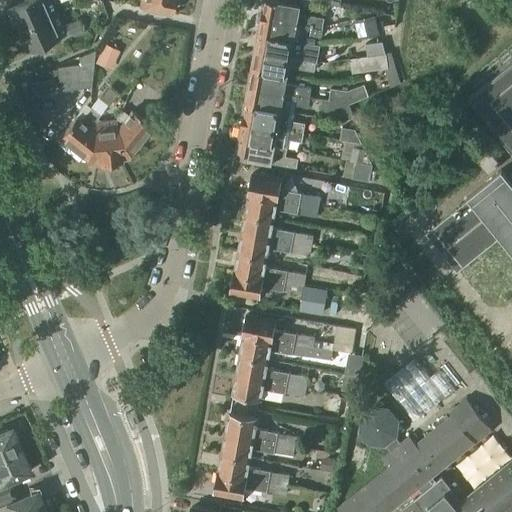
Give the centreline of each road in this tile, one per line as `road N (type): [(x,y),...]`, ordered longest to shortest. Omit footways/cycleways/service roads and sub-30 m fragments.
road 1 (residential): [(67,363),(130,327),(161,288),(217,0)]
road 2 (tertiary): [(67,363),(0,206)]
road 3 (tertiary): [(120,511),(108,459),(67,363)]
